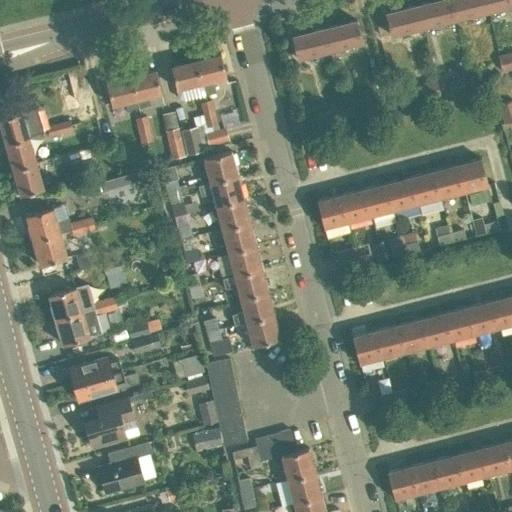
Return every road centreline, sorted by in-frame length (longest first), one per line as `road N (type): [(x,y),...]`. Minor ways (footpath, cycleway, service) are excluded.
road 1 (residential): [(368,511),(237,0)]
road 2 (secondary): [(50,511),(0,330)]
road 3 (unclassified): [(38,46),(205,0)]
